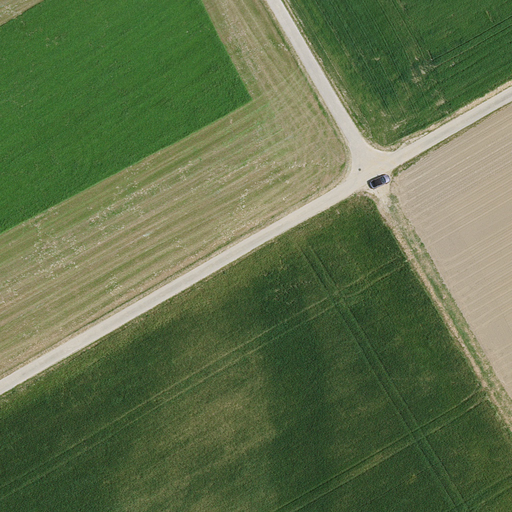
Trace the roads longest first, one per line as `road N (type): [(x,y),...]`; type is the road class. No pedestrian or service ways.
road 1 (track): [(511,93),(0,393)]
road 2 (unclassified): [(370,174),(271,0)]
